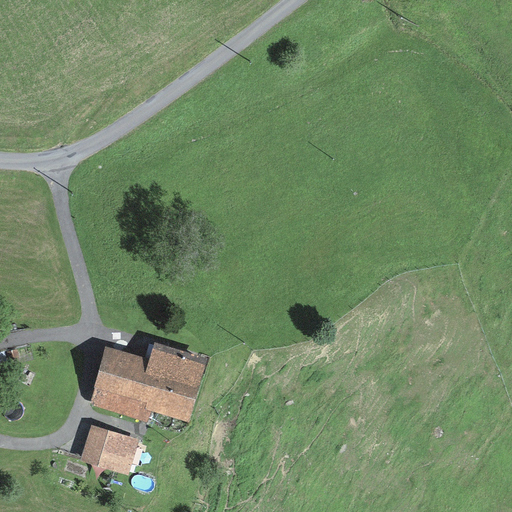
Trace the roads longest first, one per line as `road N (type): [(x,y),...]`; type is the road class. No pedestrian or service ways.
road 1 (track): [(0,443),(55,439),(77,414),(86,387),(90,317),(52,160)]
road 2 (unclassified): [(0,160),(52,160),(103,140),(296,0)]
